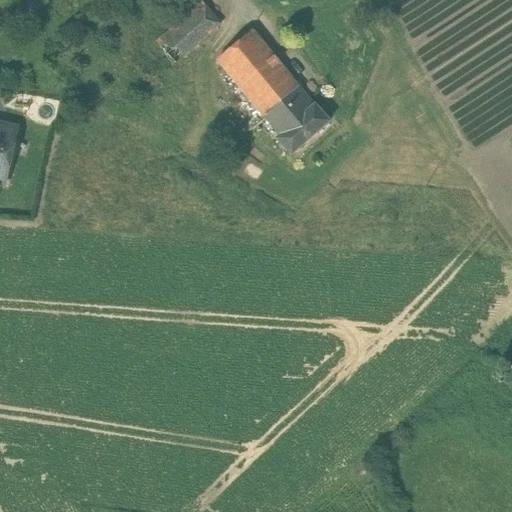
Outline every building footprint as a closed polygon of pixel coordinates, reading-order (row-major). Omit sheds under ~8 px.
[(176,0),(165,10),(177,23),(203,1),(201,0),(176,0)] [(177,23),(156,41),(175,63),(221,24),(203,1),(177,23)] [(265,118),(301,89),(253,31),(217,60),(265,118)] [(265,118),(280,136),(314,105),(301,89),(265,118)] [(280,136),(276,139),(291,156),(330,121),(315,104),(280,136)] [(16,130),(0,125),(0,181),(4,183),(16,130)]
